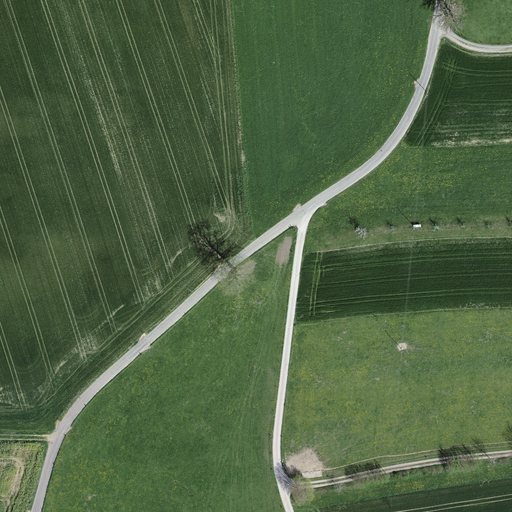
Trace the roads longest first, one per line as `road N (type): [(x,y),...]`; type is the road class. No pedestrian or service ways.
road 1 (unclassified): [(441,0),(415,110),(387,153),(233,262),(89,393),(54,446),(37,511)]
road 2 (track): [(304,211),(276,443),(289,511)]
road 3 (track): [(511,453),(281,483)]
